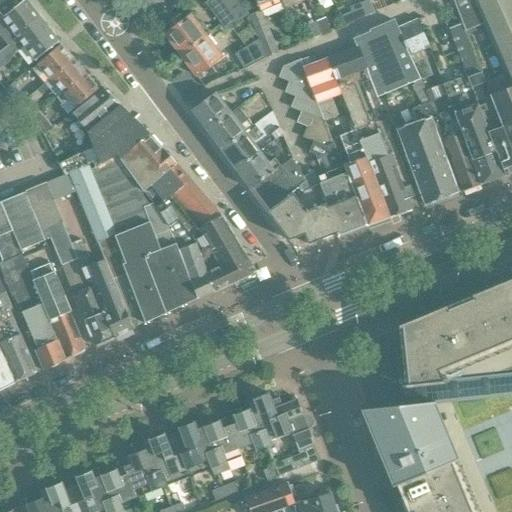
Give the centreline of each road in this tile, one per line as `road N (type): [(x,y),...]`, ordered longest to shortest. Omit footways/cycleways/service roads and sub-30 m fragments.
road 1 (secondary): [(0,458),(313,328)]
road 2 (residential): [(301,294),(111,27)]
road 3 (secondary): [(301,294),(0,423)]
road 4 (secondary): [(511,209),(301,294)]
road 5 (secondary): [(313,328),(511,241)]
road 6 (residential): [(313,328),(380,511)]
